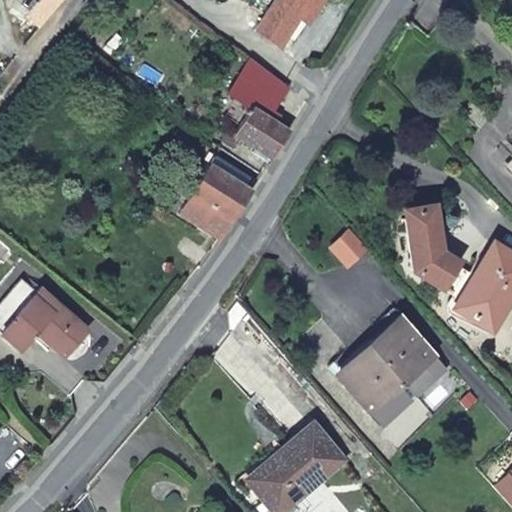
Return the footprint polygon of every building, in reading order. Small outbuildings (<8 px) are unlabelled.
[(51,0),(38,15),(50,25),(71,0),(51,0)] [(258,36),(281,53),(300,24),(311,31),(327,7),(316,0),(260,0),(253,12),(267,22),(258,36)] [(293,96),(258,66),(249,78),(285,106),(293,96)] [(277,116),(285,106),(249,78),(235,96),(262,115),(251,128),(246,125),(230,146),(241,154),(251,141),(278,160),(293,137),(280,128),(284,122),(277,116)] [(182,216),(223,247),(254,198),(215,169),(222,159),(216,156),(205,171),(210,176),(182,216)] [(417,280),(445,297),(459,272),(461,270),(444,261),(436,214),(414,218),(416,227),(408,228),(417,280)] [(354,235),(335,252),(352,271),(371,253),(354,235)] [(460,316),(495,338),(511,309),(511,259),(497,252),(478,284),(464,308),(460,316)] [(459,272),(445,297),(464,308),(478,284),(459,272)] [(59,318),(28,288),(0,317),(0,330),(24,353),(40,336),(70,364),(94,340),(64,312),(59,318)] [(342,385),(375,422),(438,366),(405,328),(342,385)] [(267,511),(285,511),(338,466),(307,431),(278,457),(284,464),(249,490),(267,511)]
